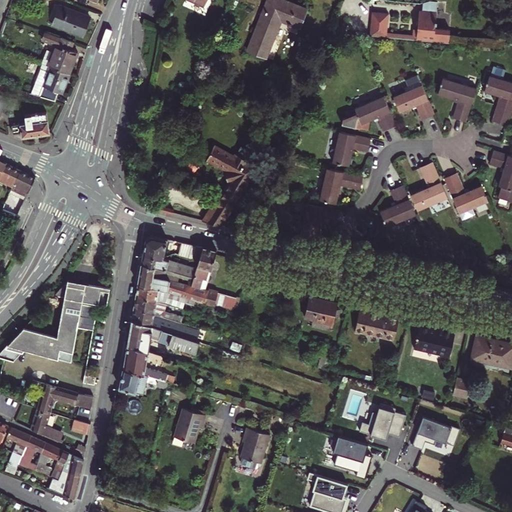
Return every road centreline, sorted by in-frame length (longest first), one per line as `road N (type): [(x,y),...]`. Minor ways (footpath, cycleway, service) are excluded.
road 1 (residential): [(80,511),(136,219)]
road 2 (tertiary): [(337,264),(136,219)]
road 3 (residential): [(337,264),(389,152),(470,151)]
road 4 (secondary): [(85,192),(106,137),(127,2)]
road 5 (secondary): [(127,2),(63,179)]
road 6 (tertiary): [(511,305),(337,264)]
road 7 (secondary): [(0,321),(53,258),(85,192)]
road 8 (residential): [(473,511),(390,469),(363,511)]
road 9 (secondary): [(63,179),(36,242),(0,294)]
